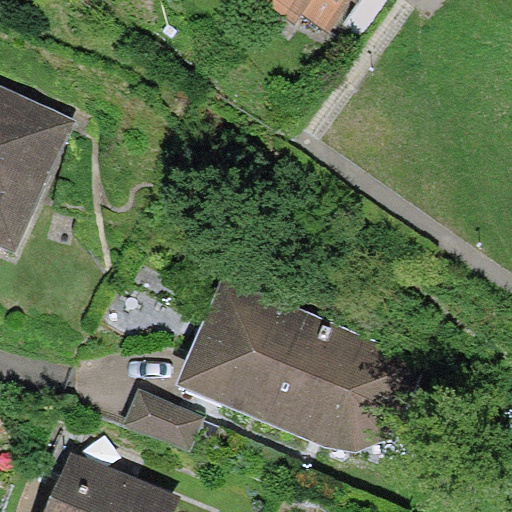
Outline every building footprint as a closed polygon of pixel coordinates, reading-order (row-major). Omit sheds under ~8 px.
[(351,0),(258,0),(322,43),(351,0)] [(0,252),(12,258),(70,126),(0,95),(0,252)] [(418,366),(222,285),(183,388),(348,459),(384,445),(418,366)] [(124,433),(190,458),(204,420),(138,395),(124,433)] [(176,511),(179,505),(71,459),(48,511),(176,511)]
